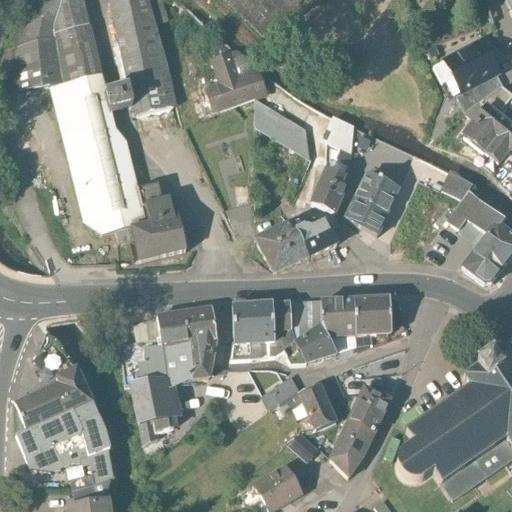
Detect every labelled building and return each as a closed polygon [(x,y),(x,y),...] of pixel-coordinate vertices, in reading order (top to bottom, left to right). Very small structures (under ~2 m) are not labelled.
[(7,101),(50,96),(99,83),(77,0),(22,0),(18,10),(11,51),(0,52),(7,101)] [(143,0),(119,0),(108,3),(125,81),(131,105),(139,136),(156,132),(169,158),(188,149),(177,126),(143,0)] [(224,0),(268,51),(323,2),(321,0),(224,0)] [(511,0),(502,0),(511,20),(511,0)] [(481,48),(444,67),(461,99),(498,80),(481,48)] [(197,122),(267,96),(258,72),(235,80),(226,57),(210,63),(218,84),(187,95),(197,122)] [(100,88),(99,83),(50,96),(85,228),(100,239),(136,230),(138,234),(149,232),(144,211),(141,212),(123,142),(110,129),(105,112),(131,105),(125,81),(100,88)] [(305,134),(255,105),(255,128),(309,165),(305,134)] [(482,158),(506,130),(485,113),(462,142),(482,158)] [(352,132),(331,121),(326,134),(332,136),(326,148),(350,158),(352,132)] [(511,134),(506,130),(482,158),(496,169),(507,155),(511,159),(511,134)] [(343,182),(326,174),(310,209),(333,219),(344,194),(339,192),(343,182)] [(367,176),(354,204),(387,220),(398,194),(367,176)] [(248,186),(233,188),(236,208),(250,206),(248,186)] [(465,223),(478,206),(479,204),(468,195),(447,224),(458,233),(465,223)] [(140,246),(134,247),(139,267),(185,256),(177,223),(175,223),(170,203),(144,210),(144,211),(149,232),(138,234),(140,246)] [(387,220),(354,204),(344,224),(377,241),(387,220)] [(503,226),(478,206),(465,223),(487,240),(493,232),(496,234),(498,232),(503,226)] [(307,238),(297,242),(308,263),(336,250),(326,229),(316,234),(312,225),(302,229),(307,238)] [(308,263),(297,242),(288,229),(253,245),(273,279),(308,263)] [(511,259),(511,242),(498,232),(496,234),(493,232),(487,240),(462,273),(482,289),(483,290),(490,289),(490,288),(511,259)] [(388,304),(354,305),(356,342),(388,340),(390,338),(390,332),(388,304)] [(326,343),(356,342),(354,305),(319,307),(320,332),(326,343)] [(289,308),(231,311),(233,348),(231,348),(230,364),(251,362),(251,348),(274,347),(274,336),(290,334),(289,308)] [(210,314),(156,322),(159,344),(160,351),(144,354),(149,387),(168,384),(190,382),(190,384),(209,382),(215,345),(210,314)] [(326,343),(320,332),(283,356),(290,370),(305,369),(335,359),(326,343)] [(144,354),(160,351),(159,344),(118,350),(125,391),(130,390),(149,387),(144,354)] [(511,365),(504,353),(491,363),(490,362),(475,371),(476,373),(462,382),(470,394),(459,402),(459,401),(439,414),(440,416),(429,423),(428,422),(405,438),(414,451),(407,456),(406,455),(402,458),(401,459),(399,461),(398,463),(396,466),(396,469),(395,472),(396,475),(396,477),(397,479),(399,482),(401,484),(403,486),(405,487),(408,488),(411,489),(412,489),(414,489),(416,488),(419,487),(422,486),(425,484),(425,483),(432,478),(451,507),(511,464),(511,365)] [(58,388),(15,408),(16,438),(29,471),(47,463),(43,454),(55,449),(63,469),(80,462),(83,468),(89,465),(96,488),(112,481),(109,460),(106,445),(103,433),(76,371),(55,380),(58,388)] [(168,384),(149,387),(130,390),(144,450),(156,443),(154,438),(173,430),(171,421),(176,420),(168,384)] [(334,428),(319,391),(300,399),(315,436),(334,428)] [(388,406),(363,394),(328,465),(348,483),(361,464),(388,406)] [(279,511),(299,501),(284,474),(254,491),(266,511),(279,511)]
